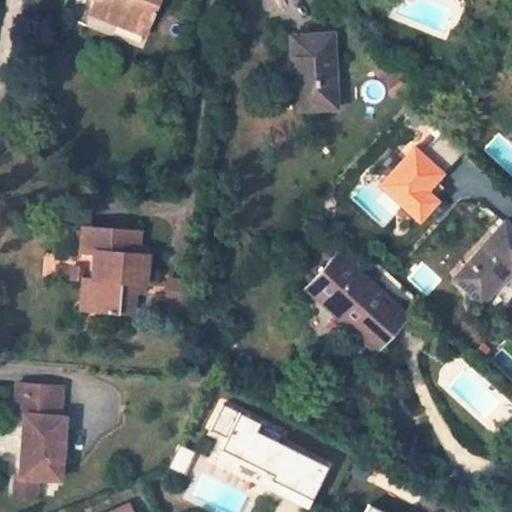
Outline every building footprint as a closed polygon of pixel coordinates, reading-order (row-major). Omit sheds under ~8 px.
[(146,25),(156,0),(94,0),(93,2),(146,25)] [(142,34),(146,25),(93,2),(89,12),(142,34)] [(334,106),(332,35),(291,36),(294,108),(334,106)] [(511,229),(503,222),(452,278),(479,301),(507,270),(511,274),(511,229)] [(141,283),(144,256),(135,255),(136,233),(81,228),(79,250),(95,252),(92,281),(90,309),(130,312),(132,290),(133,283),(141,283)] [(405,315),(338,254),(307,288),(329,308),(335,302),(380,343),(405,315)] [(79,308),(90,309),(92,281),(82,280),(79,308)] [(140,291),(141,283),(133,283),(132,290),(140,291)] [(374,350),(380,343),(335,302),(329,308),(374,350)] [(58,479),(64,415),(57,415),(60,385),(14,382),(11,415),(22,416),(17,477),(12,476),(11,497),(34,499),(35,477),(58,479)] [(220,404),(208,428),(223,436),(211,461),(304,507),(325,465),(276,440),(280,432),(220,404)] [(358,452),(347,473),(364,481),(374,460),(358,452)] [(396,511),(395,511),(394,511),(385,511),(366,503),(361,511),(396,511)]
